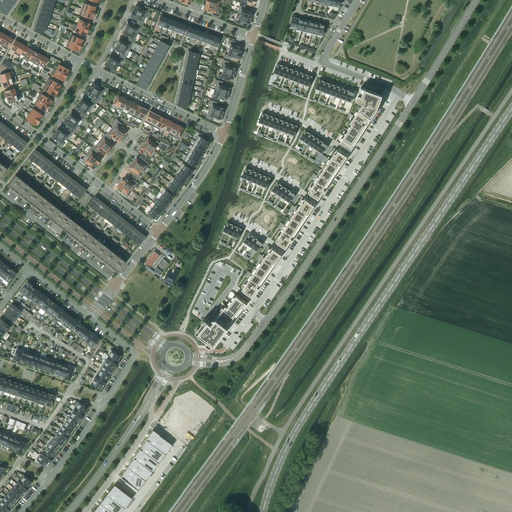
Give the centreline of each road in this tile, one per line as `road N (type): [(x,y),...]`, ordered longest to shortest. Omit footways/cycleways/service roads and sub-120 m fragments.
road 1 (primary): [(262,511),(284,447),(315,396),(511,107)]
road 2 (tertiary): [(413,102),(283,298),(244,350),(224,361)]
road 3 (residential): [(116,284),(0,192)]
road 4 (residential): [(224,134),(97,70)]
road 5 (residential): [(106,298),(0,214)]
road 6 (unclassified): [(84,511),(148,425),(152,403)]
road 7 (residential): [(0,224),(101,304)]
